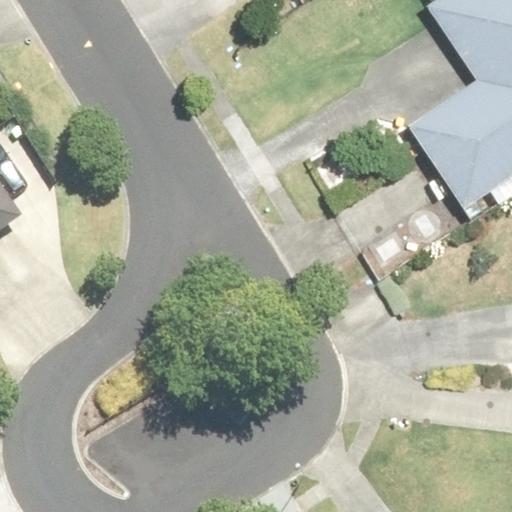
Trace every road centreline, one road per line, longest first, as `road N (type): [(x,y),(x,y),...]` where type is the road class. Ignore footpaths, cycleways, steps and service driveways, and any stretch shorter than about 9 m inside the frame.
road 1 (residential): [(203,210),(276,301),(307,368),(308,394),(298,422),(268,452),(179,511)]
road 2 (residential): [(85,511),(55,491),(39,459),(39,429),(57,394),(158,287),(203,210)]
road 3 (residential): [(75,0),(203,210)]
